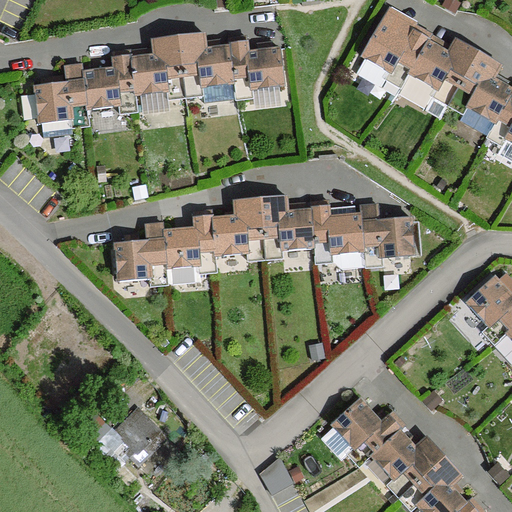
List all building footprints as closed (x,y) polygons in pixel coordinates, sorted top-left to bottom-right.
[(390,8),(363,57),(388,72),(383,78),(399,87),(408,75),(434,90),(431,95),(463,115),(468,105),(495,120),(487,134),(500,144),(505,136),(511,140),(511,83),(495,76),(503,63),(456,37),(450,49),(430,37),(433,32),(390,8)] [(69,84),(37,88),(41,124),(73,120),(74,130),(91,128),(89,110),(124,106),(125,115),(139,113),(138,98),(143,97),(146,114),(170,111),(169,101),(205,97),(206,104),(256,98),(258,109),(284,106),(281,86),(288,85),(283,49),(273,50),(272,44),(261,46),(261,51),(252,52),(250,43),(248,43),(247,37),(231,39),(232,46),(221,47),(221,41),(209,43),(208,34),(155,41),(156,49),(114,54),(116,70),(85,73),(84,65),(67,67),(69,84)] [(127,243),(117,244),(120,281),(153,278),(154,288),(170,286),(169,269),(201,266),(201,275),(220,274),(219,257),(249,254),(250,262),(285,259),(284,251),(317,248),(318,265),(335,264),(335,255),(368,252),(369,270),(387,269),(386,259),(418,256),(415,218),(382,220),(381,206),(362,207),(363,216),(335,218),(334,208),(332,208),(331,201),(314,203),(314,205),(291,207),(290,196),(235,201),(236,213),(228,214),(228,218),(215,219),(214,212),(196,214),(197,229),(166,231),(166,224),(147,225),(149,241),(141,242),(140,235),(126,237),(127,243)] [(511,289),(498,276),(466,305),(487,329),(481,332),(493,346),(505,335),(511,342),(511,289)] [(327,359),(324,345),(312,347),(315,361),(327,359)] [(435,394),(425,403),(433,412),(443,402),(435,394)] [(382,423),(360,400),(333,425),(358,451),(367,442),(378,453),(374,457),(395,479),(389,486),(413,511),(419,505),(425,511),(485,511),(473,499),(468,503),(460,495),(463,492),(458,486),(467,478),(428,438),(420,445),(414,439),(411,442),(402,432),(407,427),(393,413),(382,423)] [(168,440),(137,408),(113,431),(131,450),(127,454),(140,467),(168,440)] [(499,466),(490,474),(502,486),(510,478),(499,466)]
